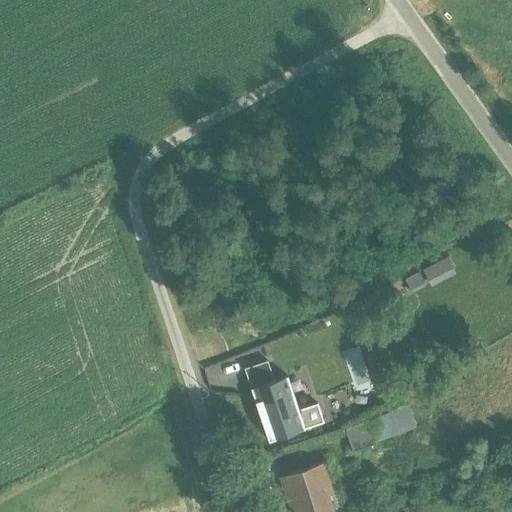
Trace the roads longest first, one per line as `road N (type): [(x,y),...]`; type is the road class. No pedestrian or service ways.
road 1 (unclassified): [(401,9),(141,158),(132,198),(191,381),(249,511)]
road 2 (unclassified): [(401,9),(511,160)]
